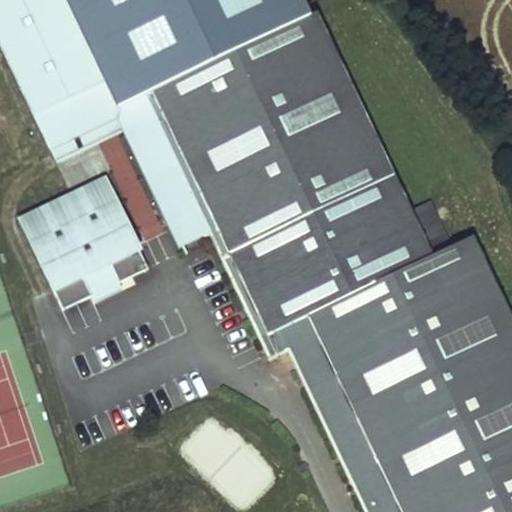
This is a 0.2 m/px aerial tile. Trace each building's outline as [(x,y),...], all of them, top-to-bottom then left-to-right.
[(309,0),(0,0),(0,23),(57,146),(127,114),(187,242),(214,230),(274,359),(292,350),(367,511),(511,511),(511,315),(476,238),(453,249),(431,203),(411,213),(309,0)] [(103,143),(138,240),(157,233),(122,136),(103,143)] [(57,165),(67,188),(108,170),(98,147),(57,165)] [(149,271),(109,185),(23,226),(64,311),(93,298),(89,289),(116,277),(120,285),(149,271)] [(120,285),(116,277),(89,289),(93,298),(120,285)]
